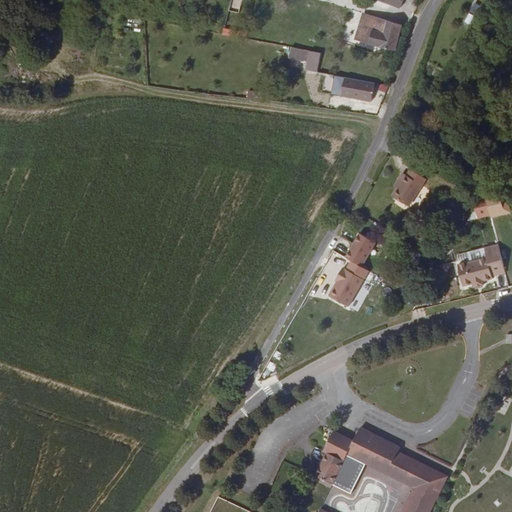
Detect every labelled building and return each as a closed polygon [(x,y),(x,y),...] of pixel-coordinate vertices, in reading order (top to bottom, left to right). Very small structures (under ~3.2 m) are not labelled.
[(231,0),(229,7),(240,9),(242,0),(231,0)] [(375,0),(375,1),(401,9),(403,0),(375,0)] [(352,11),(351,23),(360,24),(361,12),(352,11)] [(394,54),(405,26),(388,22),(385,30),(380,29),(378,32),(366,29),(361,43),(394,54)] [(291,48),(289,57),(307,61),(309,51),(291,48)] [(372,101),(374,91),(354,87),(355,80),(347,78),(344,96),(372,101)] [(374,91),(375,84),(355,80),(354,87),(374,91)] [(396,189),(391,197),(408,207),(423,178),(409,169),(406,175),(402,173),(394,187),(396,189)] [(488,208),(491,219),(511,214),(511,213),(509,203),(488,208)] [(362,268),(376,242),(358,233),(344,259),(362,268)] [(494,276),(507,273),(499,245),(486,248),(488,258),(460,265),(465,286),(475,284),(476,287),(485,285),(485,281),(494,279),(494,276)] [(342,267),(327,297),(356,312),(362,300),(358,298),(368,281),(342,267)] [(361,427),(354,439),(334,429),(324,449),(327,451),(316,474),(333,482),(347,453),(415,488),(402,511),(429,511),(448,476),(398,451),(400,446),(361,427)]
